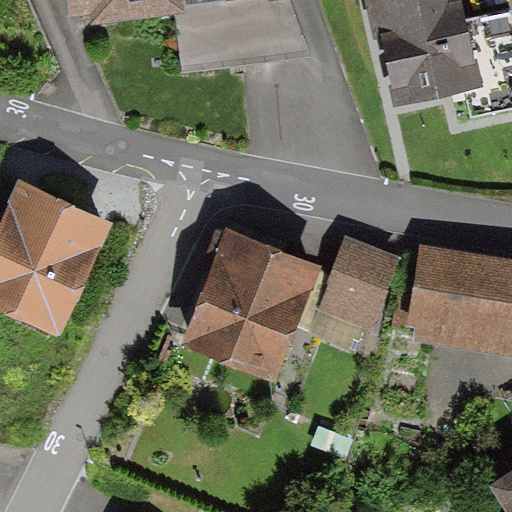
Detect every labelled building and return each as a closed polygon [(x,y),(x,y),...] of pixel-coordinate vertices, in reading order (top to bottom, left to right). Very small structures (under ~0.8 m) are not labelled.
[(91,23),(93,34),(179,23),(188,23),(185,0),(66,0),(69,25),(91,23)] [(183,74),(310,59),(289,0),(185,0),(188,23),(179,23),(183,74)] [(474,118),(511,108),(511,11),(463,23),(458,0),(380,0),(368,3),(394,114),(469,97),(474,118)] [(114,222),(20,181),(0,225),(0,311),(62,339),(114,222)] [(181,347),(274,383),(293,334),(314,281),(320,266),(226,230),(181,347)] [(402,261),(344,240),(329,282),(317,315),(374,336),(402,261)] [(511,262),(419,249),(407,330),(415,331),(414,340),(413,348),(511,361),(511,262)] [(317,315),(329,282),(314,281),(293,334),(311,322),(317,315)] [(407,330),(410,300),(397,299),(393,338),(414,340),(415,331),(407,330)] [(511,511),(511,478),(493,491),(506,511),(511,511)]
